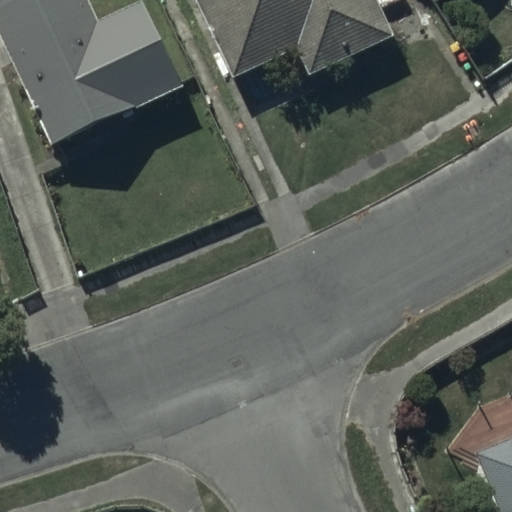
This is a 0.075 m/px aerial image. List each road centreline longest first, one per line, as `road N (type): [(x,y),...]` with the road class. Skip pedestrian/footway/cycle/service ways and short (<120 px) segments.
road 1 (residential): [(237,352),(511,208)]
road 2 (residential): [(0,428),(123,397),(237,352)]
road 3 (residential): [(237,352),(304,511)]
